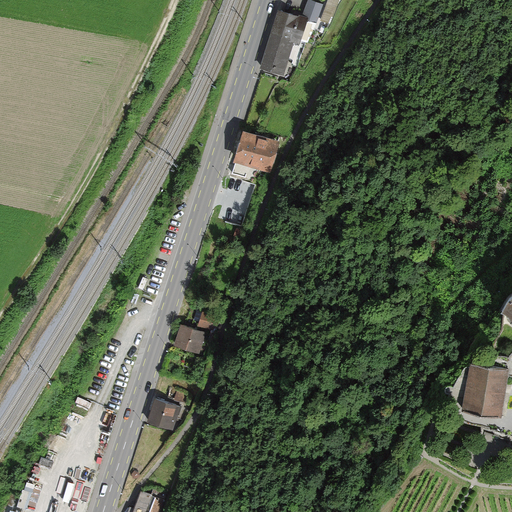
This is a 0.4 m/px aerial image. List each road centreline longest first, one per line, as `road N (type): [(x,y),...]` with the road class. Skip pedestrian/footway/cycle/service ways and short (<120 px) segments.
road 1 (residential): [(377,0),(284,151),(200,405),(118,511)]
road 2 (primary): [(268,0),(104,511)]
road 3 (track): [(177,0),(70,216),(0,328)]
